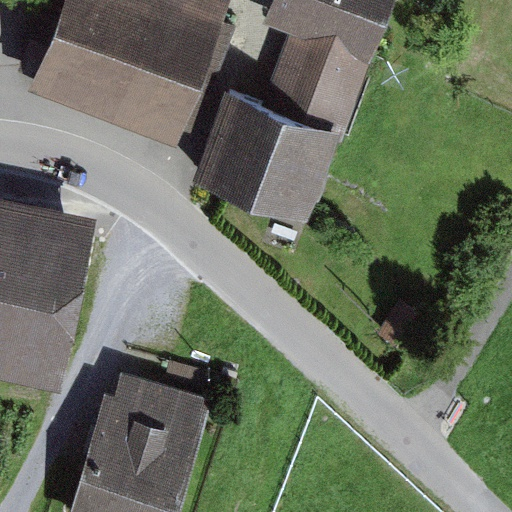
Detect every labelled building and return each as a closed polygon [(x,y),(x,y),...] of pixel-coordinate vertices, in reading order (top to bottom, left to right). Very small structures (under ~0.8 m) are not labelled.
[(244,0),(51,0),(21,86),(193,146),(244,0)] [(270,102),(229,88),(200,180),(319,218),(389,0),(275,0),(266,28),(292,36),(270,102)] [(0,365),(82,379),(109,207),(0,190),(0,365)] [(437,315),(400,298),(382,337),(419,354),(437,315)] [(205,511),(233,385),(131,364),(98,511),(205,511)]
